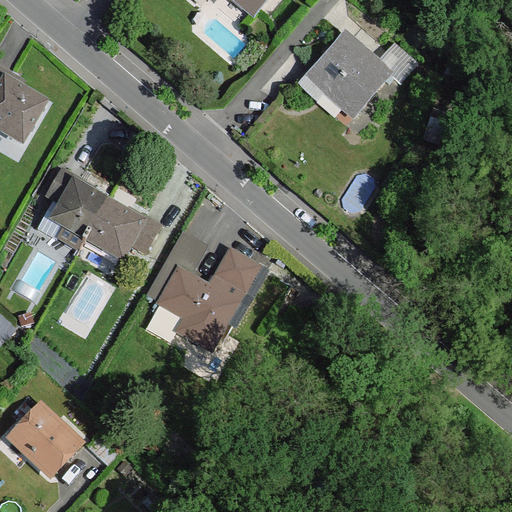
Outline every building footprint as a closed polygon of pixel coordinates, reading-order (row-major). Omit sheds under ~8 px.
[(222,0),(229,0),(256,22),(275,0),(204,0),(215,9),(222,0)] [(395,80),(347,39),(307,85),(355,126),(395,80)] [(401,41),(385,57),(406,78),(422,62),(401,41)] [(50,109),(5,84),(0,92),(0,137),(26,152),(50,109)] [(76,186),(51,229),(125,271),(150,228),(76,186)] [(35,298),(56,261),(40,252),(18,288),(35,298)] [(184,325),(176,339),(215,361),(266,272),(232,253),(211,290),(180,272),(158,311),(184,325)] [(40,410),(9,443),(53,484),(84,451),(40,410)]
